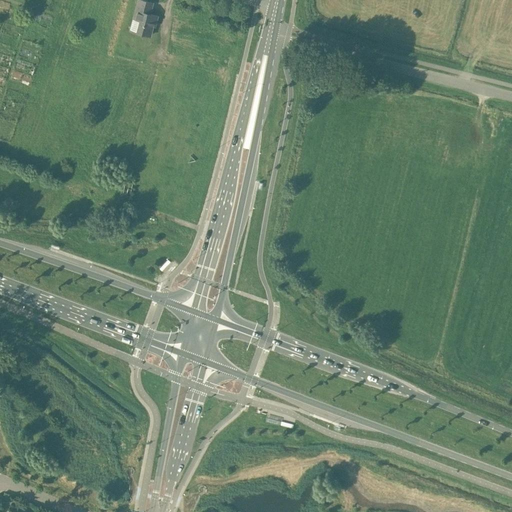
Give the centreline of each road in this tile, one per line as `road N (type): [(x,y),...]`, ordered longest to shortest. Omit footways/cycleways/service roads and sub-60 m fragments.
road 1 (primary): [(204,362),(511,476)]
road 2 (primary): [(511,434),(215,319)]
road 3 (secondary): [(215,319),(254,150),(267,43)]
road 4 (secondary): [(267,43),(193,311)]
road 5 (unclassified): [(511,95),(269,34)]
road 6 (unknown): [(194,231),(0,156)]
road 7 (primary): [(193,311),(0,243)]
road 8 (primary): [(0,285),(182,354)]
road 9 (secondary): [(182,354),(156,511)]
road 10 (secondary): [(159,511),(204,362)]
